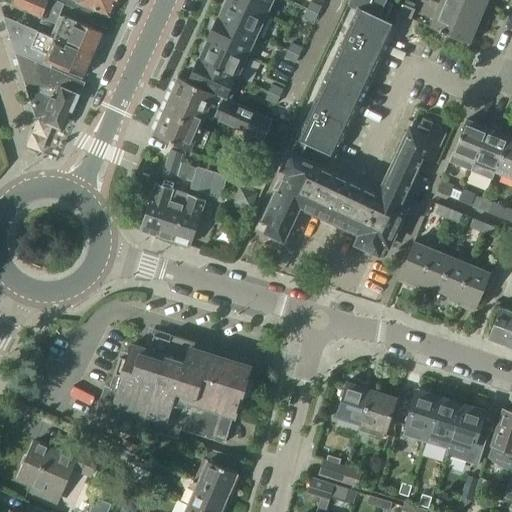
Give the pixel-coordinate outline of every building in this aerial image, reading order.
[(0,0),(0,1),(12,7),(41,19),(40,22),(54,28),(50,38),(61,43),(92,57),(102,34),(71,20),(60,15),(64,5),(52,0),(0,0)] [(52,0),(64,5),(92,17),(95,10),(110,17),(116,0),(52,0)] [(231,0),(226,0),(218,18),(260,37),(269,18),(231,0)] [(231,0),(269,18),(277,0),(231,0)] [(351,0),(293,125),(302,129),(297,139),(307,143),(334,156),(396,24),(386,20),(393,6),(384,2),(385,0),(351,0)] [(439,0),(428,27),(447,35),(445,40),(467,49),(487,0),(439,0)] [(310,3),(307,10),(318,15),(321,8),(310,3)] [(414,10),(402,6),(399,15),(410,19),(414,10)] [(307,10),(304,16),(315,21),(318,15),(307,10)] [(216,17),(207,38),(209,39),(250,58),(260,37),(218,18),(216,17)] [(39,33),(4,18),(10,37),(15,52),(51,68),(81,81),(83,77),(92,57),(61,43),(50,38),(39,33)] [(200,59),(199,60),(241,78),(250,58),(209,39),(200,59)] [(291,43),(288,50),(299,55),(302,48),(291,43)] [(288,50),(285,58),(295,63),(299,55),(288,50)] [(51,68),(15,52),(27,86),(38,120),(50,116),(53,125),(56,126),(67,124),(85,82),(81,81),(51,68)] [(187,81),(226,99),(230,101),(231,100),(241,78),(199,60),(200,59),(197,58),(187,81)] [(179,77),(171,96),(176,105),(215,122),(216,120),(226,99),(187,81),(179,77)] [(272,84),(269,92),(280,97),(283,89),(272,84)] [(280,97),(269,92),(266,99),(276,104),(280,97)] [(226,99),(216,120),(265,141),(274,120),(230,101),(226,99)] [(154,134),(200,155),(211,131),(201,127),(204,122),(167,105),(154,134)] [(464,120),(451,154),(473,162),(487,129),(473,124),(464,120)] [(356,243),(379,254),(384,244),(389,246),(407,207),(403,205),(425,159),(430,161),(443,134),(414,121),(413,125),(409,124),(378,191),(302,155),(305,149),(307,143),(297,139),(295,144),(283,169),(287,172),(278,192),(263,223),(269,226),(266,232),(283,240),(297,209),(359,238),(356,243)] [(473,162),(470,170),(491,179),(494,171),(507,138),(500,135),(499,134),(500,132),(491,128),(490,131),(487,129),(473,162)] [(511,139),(507,138),(494,171),(511,178),(511,139)] [(245,162),(241,171),(248,174),(244,183),(264,189),(266,184),(278,156),(259,147),(252,165),(245,162)] [(171,150),(166,165),(169,166),(173,167),(180,169),(182,163),(184,154),(171,150)] [(178,175),(178,176),(193,181),(197,168),(195,167),(182,163),(180,169),(178,175)] [(193,181),(191,187),(220,197),(221,192),(224,183),(227,177),(197,168),(193,181)] [(436,190),(449,195),(448,196),(457,200),(461,192),(451,188),(453,185),(440,180),(436,190)] [(240,185),(234,203),(253,209),(253,208),(255,208),(261,195),(264,189),(244,183),(242,186),(240,185)] [(173,190),(157,184),(153,196),(147,197),(143,207),(147,212),(141,230),(157,235),(173,190)] [(182,193),(173,190),(157,235),(172,240),(184,205),(178,202),(182,193)] [(462,192),(461,192),(457,200),(479,208),(483,198),(463,190),(462,192)] [(187,195),(184,205),(172,240),(189,246),(204,201),(187,195)] [(493,202),(483,198),(479,208),(500,217),(504,209),(492,204),(493,202)] [(440,205),(436,213),(445,217),(449,208),(440,205)] [(460,223),(463,214),(449,208),(445,217),(460,223)] [(511,211),(504,209),(500,217),(511,222),(511,211)] [(482,234),(486,224),(474,219),(470,229),(482,234)] [(486,224),(482,234),(494,239),(498,229),(486,224)] [(510,260),(511,251),(511,229),(506,228),(498,257),(510,260)] [(413,242),(400,273),(397,281),(416,288),(432,250),(413,242)] [(451,258),(432,250),(416,288),(424,291),(426,286),(438,291),(451,258)] [(438,291),(450,295),(447,301),(454,304),(469,266),(451,258),(438,291)] [(488,273),(469,266),(454,304),(473,312),(488,273)] [(498,310),(488,338),(506,345),(511,330),(511,301),(509,310),(504,308),(505,305),(496,301),(493,309),(498,310)] [(186,346),(154,336),(150,349),(132,344),(118,391),(110,389),(99,426),(137,437),(141,426),(178,438),(181,425),(207,433),(206,437),(225,443),(234,416),(235,416),(251,366),(186,346)] [(347,384),(337,415),(361,423),(362,423),(372,391),(347,384)] [(439,398),(438,398),(430,396),(431,393),(417,389),(403,435),(425,442),(439,398)] [(396,399),(372,391),(362,423),(361,423),(358,431),(383,439),(396,399)] [(439,396),(438,398),(439,398),(425,442),(447,449),(461,405),(452,402),(452,400),(439,396)] [(461,405),(447,449),(445,455),(478,465),(487,438),(476,435),(484,410),(471,406),(470,408),(461,405)] [(503,459),(500,467),(511,471),(511,470),(511,412),(504,410),(489,454),(503,459)] [(66,454),(34,440),(18,478),(59,495),(71,467),(90,476),(99,453),(72,441),(66,454)] [(191,458),(202,462),(193,482),(227,497),(237,474),(231,472),(236,459),(197,446),(191,458)] [(155,463),(136,456),(133,465),(151,473),(155,463)] [(356,487),(359,474),(323,461),(319,475),(356,487)] [(511,470),(511,471),(503,497),(511,500),(511,470)] [(317,481),(313,492),(338,500),(342,489),(317,481)] [(194,493),(188,506),(201,511),(220,511),(227,497),(193,482),(189,491),(194,493)] [(408,496),(412,485),(402,482),(399,493),(408,496)] [(457,509),(460,510),(472,501),(476,488),(465,485),(457,509)] [(129,488),(124,503),(137,508),(143,493),(129,488)] [(345,502),(348,491),(342,489),(338,500),(345,502)] [(428,508),(432,497),(422,494),(419,505),(428,508)] [(370,496),(367,504),(377,507),(380,499),(370,496)] [(380,499),(377,507),(389,511),(392,503),(380,499)] [(124,503),(120,511),(135,511),(137,508),(124,503)] [(405,503),(402,510),(407,511),(426,511),(428,510),(405,503)]
